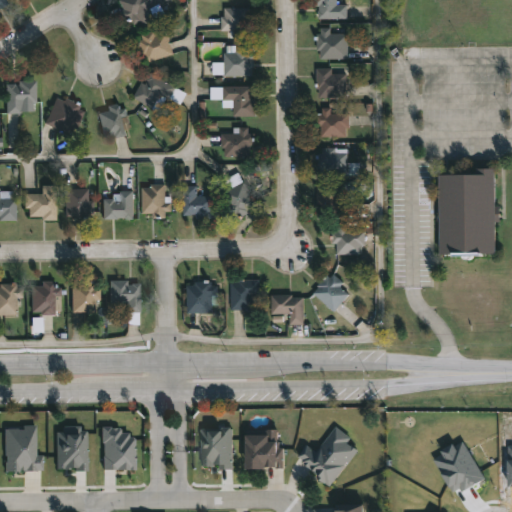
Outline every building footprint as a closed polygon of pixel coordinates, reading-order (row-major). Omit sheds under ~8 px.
[(169,0),(153,8),(158,17),(135,28),(121,0),(169,0)] [(347,5),(348,19),(316,19),(315,0),(336,0),(336,5),(347,5)] [(222,36),(222,7),(250,7),(250,36),(222,36)] [(347,59),(318,59),(318,27),(347,27),(347,59)] [(173,54),(147,61),(140,36),(166,29),(173,54)] [(252,75),(223,75),(223,65),(215,64),(215,63),(224,63),(225,46),(253,46),(252,75)] [(317,97),(317,68),(346,68),(346,97),(317,97)] [(186,92),(180,104),(161,94),(154,107),(134,97),(148,71),(186,92)] [(35,81),(35,102),(20,102),(20,113),(5,113),(5,81),(35,81)] [(211,86),(255,86),(254,115),(230,115),(230,98),(211,98),(211,86)] [(45,123),(56,95),(84,107),(73,135),(45,123)] [(128,134),(102,137),(99,111),(107,110),(106,104),(125,102),(128,134)] [(348,136),(320,136),(320,107),(331,107),(331,112),(348,112),(348,136)] [(251,127),(251,156),(222,156),(222,133),(239,133),(239,127),(251,127)] [(347,175),(319,175),(319,148),(347,148),(347,175)] [(441,172),(480,172),(480,165),(498,165),(498,254),(441,254),(441,172)] [(233,188),(229,178),(240,172),(256,207),(236,216),(224,192),(233,188)] [(142,212),(142,184),(166,184),(166,201),(172,201),(172,212),(142,212)] [(55,185),(55,218),(24,218),(24,193),(40,193),(40,185),(55,185)] [(197,195),(214,195),(214,216),(183,216),(183,185),(197,185),(197,195)] [(347,185),(347,212),(317,212),(317,185),(347,185)] [(64,216),(64,188),(87,188),(87,216),(64,216)] [(101,218),(101,199),(119,199),(119,189),(133,189),(133,218),(101,218)] [(15,220),(0,220),(0,198),(15,198),(15,220)] [(347,224),(347,229),(364,230),(364,254),(336,253),(336,224),(347,224)] [(334,310),(313,291),(331,271),(345,284),(342,286),(350,293),(334,310)] [(231,309),(231,279),(259,279),(259,309),(231,309)] [(108,302),(109,280),(139,281),(139,313),(126,313),(126,302),(108,302)] [(214,281),(214,311),(186,311),(186,281),(214,281)] [(31,313),(31,282),(59,282),(59,313),(31,313)] [(70,312),(70,283),(98,283),(98,312),(70,312)] [(0,316),(0,284),(19,284),(19,316),(0,316)] [(304,324),(290,324),(290,313),(271,313),(271,295),(304,295),(304,324)] [(3,424),(35,424),(35,453),(41,453),(41,470),(3,470),(3,424)] [(331,483),(296,456),(306,443),(316,450),(335,424),(350,436),(347,440),(357,447),(331,483)] [(85,469),(55,469),(55,425),(85,425),(85,469)] [(201,429),(202,466),(219,466),(220,470),(232,470),(232,428),(201,429)] [(103,471),(134,470),(133,429),(102,430),(103,471)] [(247,468),(247,429),(280,429),(280,468),(247,468)] [(455,495),(485,478),(463,440),(433,457),(455,495)] [(324,511),(324,510),(335,510),(335,502),(367,502),(367,511),(324,511)]
